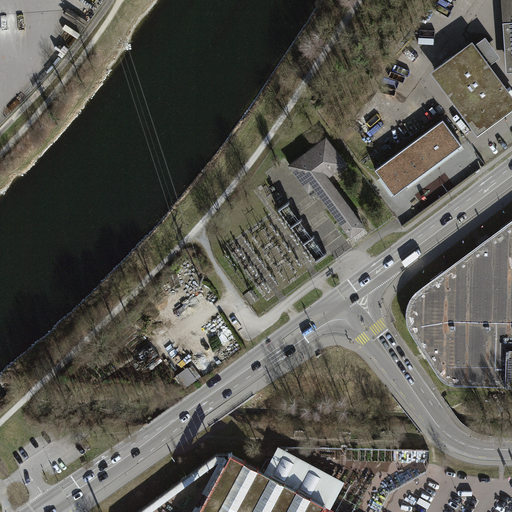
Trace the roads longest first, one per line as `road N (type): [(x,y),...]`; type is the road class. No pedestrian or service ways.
road 1 (track): [(0,420),(217,206),(359,0)]
road 2 (primary): [(344,297),(51,507)]
road 3 (unclassified): [(344,297),(443,431),(466,445),(511,450)]
road 4 (primary): [(511,168),(344,297)]
road 5 (track): [(0,154),(120,0)]
road 6 (unclassified): [(0,132),(110,0)]
